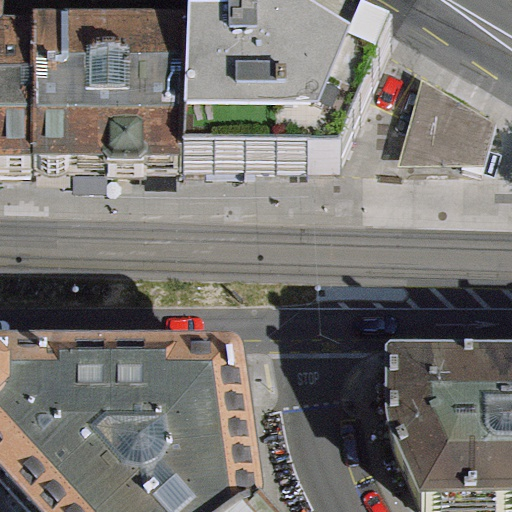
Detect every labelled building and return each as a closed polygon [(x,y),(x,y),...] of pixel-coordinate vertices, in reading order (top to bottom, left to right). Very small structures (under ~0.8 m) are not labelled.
[(0,0),(0,180),(36,180),(36,60),(2,60),(0,61),(0,32),(2,0),(0,0)] [(394,61),(295,0),(242,0),(213,51),(189,54),(182,181),(341,181),(394,61)] [(242,0),(185,0),(185,2),(189,54),(213,51),(242,0)] [(36,55),(36,60),(36,180),(182,181),(189,54),(36,55)] [(496,129),(426,88),(402,172),(485,171),(496,129)] [(511,511),(511,379),(393,380),(393,442),(420,511),(511,511)] [(0,478),(31,511),(252,511),(234,381),(0,380),(0,478)]
